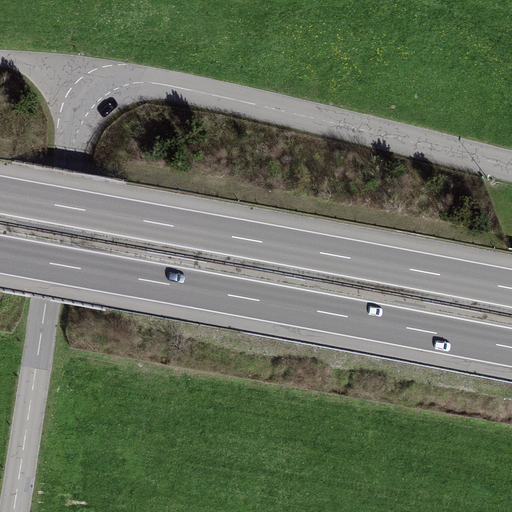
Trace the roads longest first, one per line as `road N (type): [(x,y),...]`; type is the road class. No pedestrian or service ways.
road 1 (motorway): [(0,255),(511,349)]
road 2 (motorway): [(511,287),(0,193)]
road 3 (unclassified): [(91,105),(124,87),(185,91),(511,170)]
road 4 (unclassified): [(13,511),(65,171),(91,105)]
